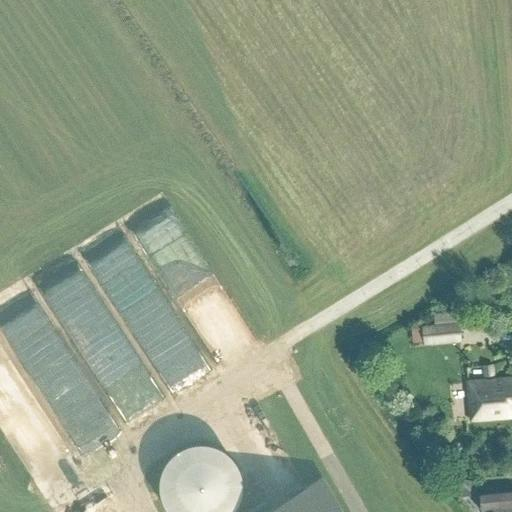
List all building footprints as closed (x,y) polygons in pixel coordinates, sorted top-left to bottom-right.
[(136,228),(95,253),(177,388),(222,361),(221,361),(262,336),(178,198),(134,224),(136,228)] [(423,339),(459,336),(457,319),(421,322),(423,339)] [(480,365),(480,377),(492,376),(491,365),(480,365)] [(508,403),(511,403),(511,380),(510,380),(510,376),(466,379),(469,418),(509,414),(508,403)] [(86,441),(121,415),(98,383),(82,395),(76,386),(56,401),(86,441)] [(157,447),(166,511),(240,511),(237,492),(254,489),(250,461),(236,463),(232,436),(157,447)] [(343,511),(324,477),(261,511),(343,511)] [(475,494),(474,478),(458,479),(459,495),(475,494)] [(511,511),(511,485),(479,488),(480,507),(490,506),(490,511),(511,511)]
